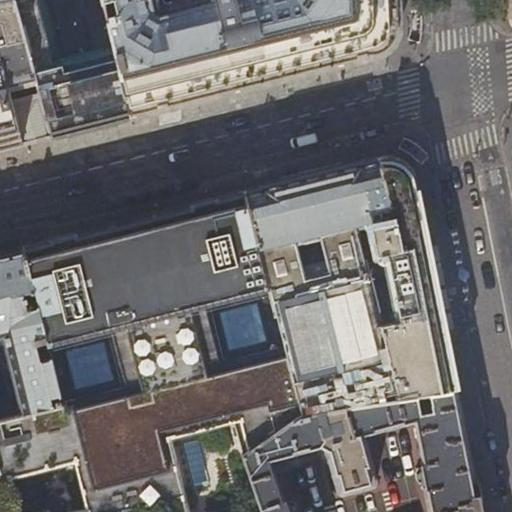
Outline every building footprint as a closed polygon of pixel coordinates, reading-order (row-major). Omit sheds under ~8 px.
[(15,0),(0,0),(0,62),(21,145),(30,142),(52,137),(15,0)] [(101,0),(15,0),(52,137),(86,128),(131,117),(101,0)] [(101,0),(131,117),(190,102),(248,88),(268,83),(338,65),(356,61),(370,57),(375,56),(380,54),(385,52),(389,49),(392,46),(395,42),(397,37),(399,33),(400,26),(399,18),(400,18),(398,0),(101,0)] [(0,149),(21,145),(0,62),(0,149)] [(330,269),(304,275),(307,288),(271,297),(300,414),(416,396),(428,394),(457,389),(451,357),(433,265),(419,194),(416,179),(414,173),(412,170),(410,167),(408,164),(402,160),(395,157),(391,156),(387,156),(384,156),(377,158),(394,219),(322,237),(330,269)] [(260,187),(245,191),(271,297),(307,288),(304,275),(330,269),(322,237),(394,219),(377,158),(362,162),(362,160),(356,162),(295,177),(260,186),(260,187)] [(77,233),(23,247),(34,292),(37,303),(46,342),(50,361),(59,397),(61,406),(50,409),(21,416),(0,420),(0,511),(75,511),(88,510),(89,511),(264,511),(244,455),(300,414),(271,297),(245,191),(186,206),(77,233)] [(0,252),(0,339),(2,339),(21,416),(50,409),(49,400),(59,397),(50,361),(38,363),(34,344),(46,342),(37,303),(18,308),(17,306),(16,306),(15,305),(13,305),(11,298),(34,292),(23,247),(0,252)] [(416,396),(300,414),(244,455),(264,511),(481,511),(481,505),(482,505),(481,499),(482,499),(478,479),(475,479),(470,451),(457,389),(428,394),(430,404),(417,406),(416,396)]
